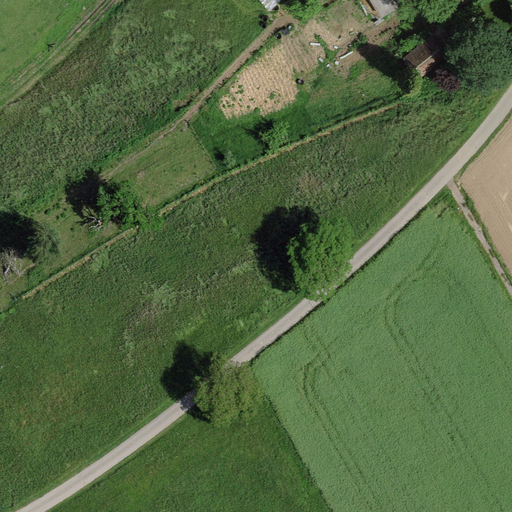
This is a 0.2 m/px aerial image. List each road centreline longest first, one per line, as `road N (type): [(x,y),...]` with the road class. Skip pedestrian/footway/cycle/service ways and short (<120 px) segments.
road 1 (unclassified): [(31,511),(162,422),(364,256),(511,96)]
road 2 (track): [(112,0),(0,106)]
road 3 (track): [(447,174),(511,287)]
